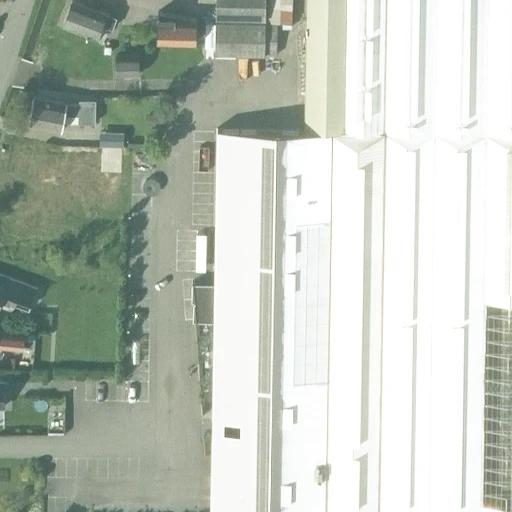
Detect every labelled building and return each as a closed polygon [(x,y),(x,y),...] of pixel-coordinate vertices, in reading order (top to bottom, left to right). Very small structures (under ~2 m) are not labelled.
[(71,0),(62,23),(95,36),(101,23),(105,25),(109,13),(75,0),(71,0)] [(511,511),(511,0),(306,0),(305,129),(218,128),(211,511),(511,511)] [(215,0),(215,17),(265,18),(265,0),(215,0)] [(268,0),(268,21),(291,22),(291,0),(268,0)] [(157,41),(195,42),(196,18),(157,11),(157,41)] [(215,53),(265,54),(276,54),(277,22),(215,21),(215,53)] [(116,54),(116,75),(138,74),(138,54),(116,54)] [(28,123),(60,129),(63,114),(78,115),(78,122),(92,122),(92,99),(79,99),(79,102),(65,102),(34,96),(28,123)] [(100,145),(99,155),(48,154),(13,147),(8,171),(39,177),(42,176),(43,167),(55,167),(55,174),(100,175),(100,172),(121,173),(122,146),(100,145)] [(0,298),(1,297),(29,307),(37,286),(0,271),(0,298)] [(0,340),(2,341),(1,346),(22,348),(23,332),(0,329),(0,340)]
